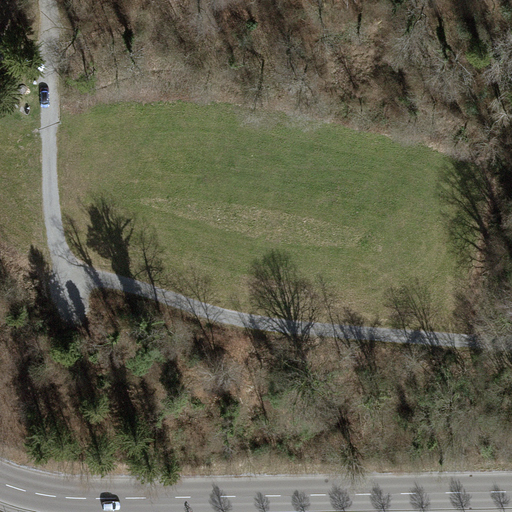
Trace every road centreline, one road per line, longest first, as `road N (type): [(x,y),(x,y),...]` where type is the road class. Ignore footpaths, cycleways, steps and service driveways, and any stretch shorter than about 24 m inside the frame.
road 1 (track): [(40,0),(51,15),(54,222),(63,255),(79,273),(238,321),(511,344)]
road 2 (secondary): [(0,482),(69,499),(511,493)]
